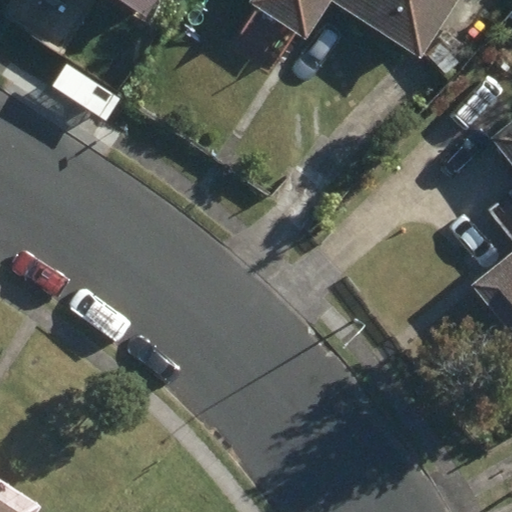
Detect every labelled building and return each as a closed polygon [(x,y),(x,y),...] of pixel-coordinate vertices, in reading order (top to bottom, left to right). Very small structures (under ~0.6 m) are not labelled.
[(116,0),(147,20),(160,0),(116,0)] [(328,0),(336,0),(419,56),(455,0),(251,0),(251,1),(305,36),(328,0)] [(58,93),(98,117),(113,95),(74,69),(58,93)] [(511,252),(475,283),(511,328),(511,125),(494,140),(511,161),(511,252)] [(0,511),(22,511),(0,498),(0,511)]
